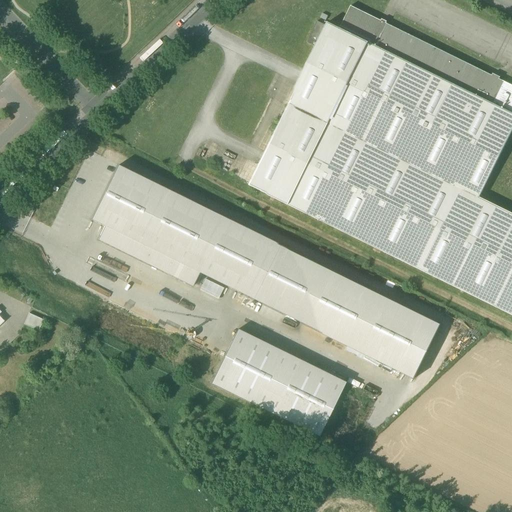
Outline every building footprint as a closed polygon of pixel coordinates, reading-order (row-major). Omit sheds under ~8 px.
[(340,29),(369,43),(374,34),(381,37),(387,24),(351,6),(340,29)] [(307,43),(316,47),(326,26),(317,22),(307,43)] [(511,113),(493,104),(369,43),(340,29),(328,23),(326,26),(316,47),(287,105),(479,199),(479,198),(511,131),(511,113)] [(492,76),(387,24),(381,37),(374,34),(369,43),(493,104),(504,82),(499,79),(500,78),(493,74),(492,76)] [(511,85),(504,82),(493,104),(511,113),(511,85)] [(511,213),(479,198),(479,199),(287,105),(247,186),(511,315),(511,213)] [(104,227),(98,240),(192,287),(199,273),(414,379),(441,325),(117,166),(91,220),(99,225),(104,227)] [(24,325),(38,331),(43,320),(29,314),(24,325)] [(237,330),(211,384),(319,437),(345,383),(237,330)]
